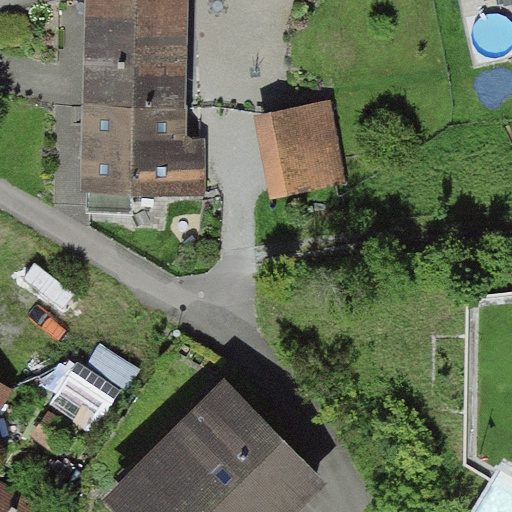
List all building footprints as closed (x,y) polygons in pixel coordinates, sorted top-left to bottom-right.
[(180,0),(96,0),(91,211),(132,212),(133,188),(206,192),(205,146),(179,145),(180,0)] [(332,102),(274,112),(289,192),(339,183),(335,162),(343,161),(332,102)] [(0,407),(13,386),(0,378),(0,407)] [(103,503),(111,511),(293,511),(319,487),(221,387),(103,503)] [(34,511),(0,491),(0,511),(34,511)]
